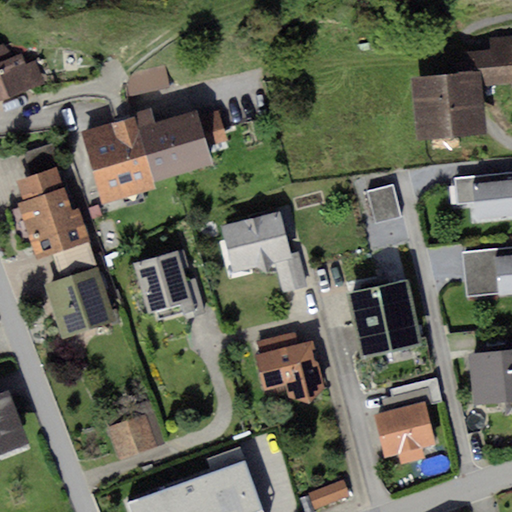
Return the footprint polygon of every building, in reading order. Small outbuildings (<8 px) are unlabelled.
[(490,51),(465,53),(465,62),(480,71),(482,86),(508,84),(505,49),(504,38),(489,39),(490,51)] [(0,52),(0,105),(46,87),(37,66),(10,77),(0,52)] [(480,71),(415,77),(421,142),(486,137),(482,86),(480,71)] [(230,140),(219,107),(203,112),(213,146),(230,140)] [(114,132),(87,139),(105,208),(158,193),(157,186),(218,170),(204,120),(142,137),(138,122),(113,128),(114,132)] [(60,173),(22,184),(28,205),(21,208),(38,264),(93,248),(76,192),(66,195),(60,173)] [(511,173),(455,179),(457,204),(475,202),(477,219),(511,215),(511,173)] [(400,220),(391,185),(366,191),(376,227),(400,220)] [(280,213),(222,229),(234,273),(275,261),(284,292),(306,286),(297,255),(292,256),(280,213)] [(489,248),(462,250),(466,301),(493,299),(489,248)] [(181,256),(137,267),(150,315),(194,304),(181,256)] [(99,273),(48,289),(66,343),(116,327),(99,273)] [(409,284),(353,297),(367,361),(423,349),(409,284)] [(315,346),(256,360),(265,396),(290,390),(294,404),(307,408),(326,392),(315,346)] [(511,353),(471,358),(476,410),(511,406),(511,353)] [(0,457),(29,447),(9,394),(0,397),(0,457)] [(427,406),(375,420),(387,463),(439,448),(427,406)] [(147,418),(112,430),(124,465),(159,453),(147,418)] [(243,462),(127,504),(129,511),(258,511),(261,511),(243,462)] [(346,483),(313,495),(318,510),(352,498),(346,483)]
